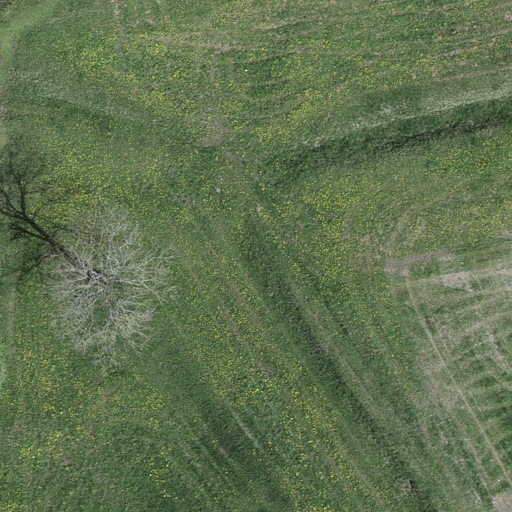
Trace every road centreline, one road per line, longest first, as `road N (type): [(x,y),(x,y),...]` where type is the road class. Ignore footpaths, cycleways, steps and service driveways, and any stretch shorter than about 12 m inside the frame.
road 1 (track): [(457,511),(247,189),(175,151),(68,114),(0,108)]
road 2 (track): [(247,189),(511,111)]
